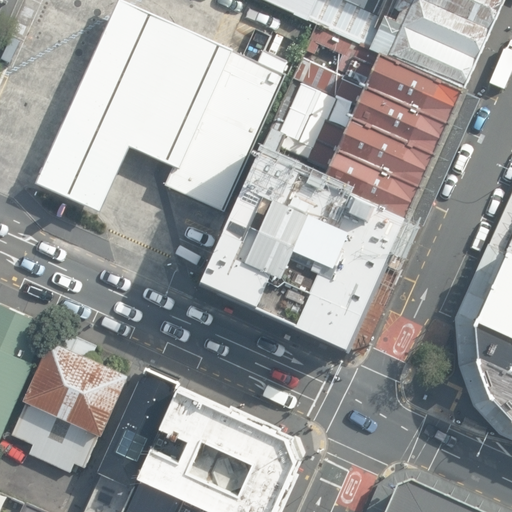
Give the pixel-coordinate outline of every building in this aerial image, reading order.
[(102,209),(120,169),(131,144),(148,151),(174,163),(227,45),(197,32),(128,0),(119,0),(100,43),(55,143),(38,181),(102,209)] [(268,0),(360,43),(373,49),(388,18),(347,0),(268,0)] [(469,93),(504,0),(395,0),(388,18),(373,49),(469,93)] [(407,219),(469,93),(373,49),(360,43),(345,77),(304,59),(293,80),(357,107),(347,128),(325,120),(306,159),(331,170),(326,184),(407,219)] [(228,211),(287,72),(227,45),(174,163),(166,182),(228,211)] [(326,184),(262,155),(204,295),(354,353),(407,219),(326,184)] [(511,253),(507,251),(474,327),(476,365),(489,402),(511,426),(511,253)] [(0,436),(51,326),(0,302),(0,436)] [(130,372),(54,339),(13,433),(35,442),(30,453),(73,471),(76,462),(88,468),(130,372)] [(180,387),(146,372),(103,471),(137,486),(180,387)] [(210,511),(280,511),(306,462),(297,433),(184,388),(142,483),(210,511)] [(502,511),(408,472),(388,511),(502,511)] [(209,511),(185,502),(180,511),(209,511)]
